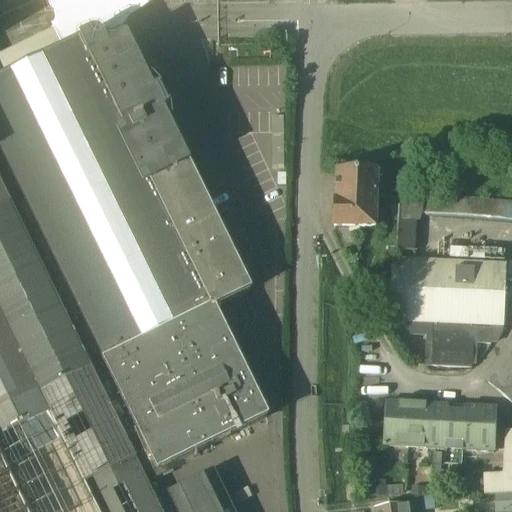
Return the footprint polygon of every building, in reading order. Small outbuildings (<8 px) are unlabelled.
[(0,443),(50,419),(83,485),(134,460),(0,193),(0,173),(94,359),(98,356),(107,374),(100,377),(150,476),(266,418),(211,311),(250,291),(161,115),(167,112),(157,93),(153,95),(125,41),(107,51),(103,43),(102,42),(101,40),(99,39),(98,38),(96,37),(94,37),(92,37),(91,37),(89,37),(87,38),(80,41),(80,40),(62,49),(53,31),(0,57),(0,443)] [(335,172),(333,228),(373,229),(374,212),(375,193),(375,179),(381,180),(381,174),(335,172)] [(395,251),(416,253),(419,217),(511,225),(511,204),(438,198),(439,191),(423,190),(423,191),(408,190),(408,187),(402,186),(402,193),(400,207),(399,207),(395,251)] [(432,326),(432,331),(451,331),(451,329),(468,329),(469,328),(502,329),(505,266),(391,260),(388,324),(390,324),(398,324),(432,326)] [(404,325),(398,324),(390,324),(390,333),(403,335),(404,325)] [(468,330),(468,329),(451,329),(451,331),(432,331),(431,349),(425,349),(424,362),(430,363),(430,368),(469,370),(470,366),(474,366),(475,345),(489,346),(490,332),(468,330)] [(511,354),(486,384),(511,406),(511,354)] [(382,449),(406,451),(408,418),(402,417),(403,406),(384,405),(382,449)] [(408,418),(406,451),(430,452),(431,438),(425,438),(425,437),(426,407),(403,406),(402,417),(408,418)] [(431,438),(430,452),(493,455),(495,410),(426,407),(425,437),(425,438),(431,438)] [(511,494),(511,432),(505,432),(502,475),(483,476),(484,496),(511,494)] [(231,511),(213,473),(166,496),(174,511),(231,511)] [(370,482),(370,498),(385,497),(385,482),(370,482)] [(410,496),(422,497),(424,484),(411,483),(410,496)] [(511,511),(511,495),(504,496),(494,496),(494,511),(511,511)] [(420,499),(420,511),(441,511),(440,498),(420,499)]
